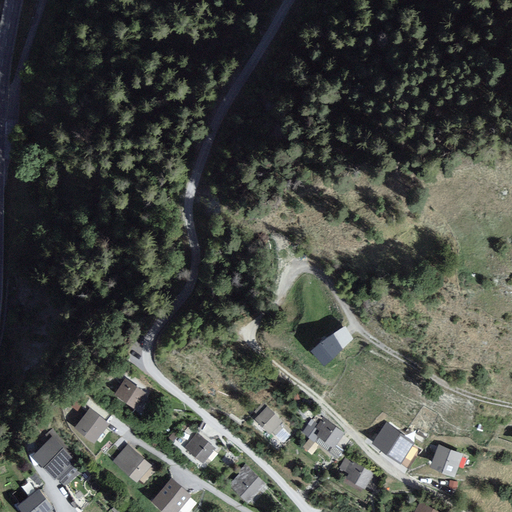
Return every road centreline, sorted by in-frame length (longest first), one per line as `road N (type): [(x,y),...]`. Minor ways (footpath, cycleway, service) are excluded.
road 1 (unclassified): [(307,511),(259,460),(169,387),(146,352),(192,283),(191,183),(216,123),(288,0)]
road 2 (residential): [(41,0),(14,92),(8,146),(0,149)]
